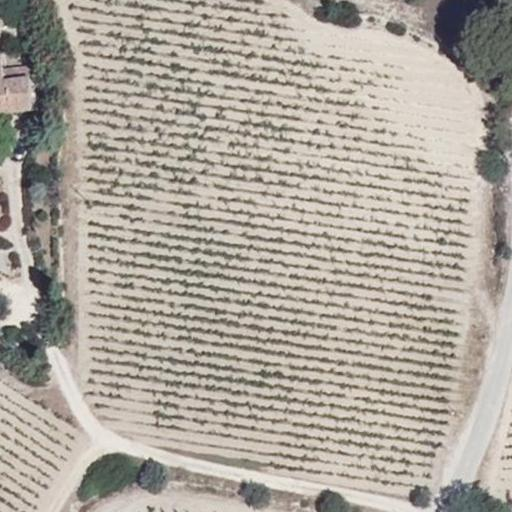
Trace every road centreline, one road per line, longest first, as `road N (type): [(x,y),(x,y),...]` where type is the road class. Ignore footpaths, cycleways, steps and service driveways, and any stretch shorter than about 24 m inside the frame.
road 1 (unclassified): [(407,511),(98,435),(69,382)]
road 2 (unclassified): [(511,321),(486,453),(447,511)]
